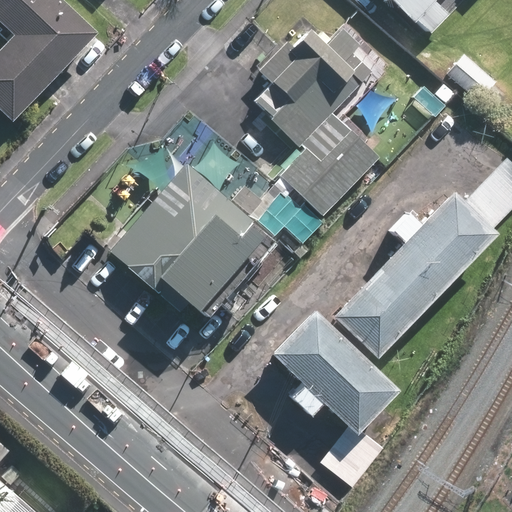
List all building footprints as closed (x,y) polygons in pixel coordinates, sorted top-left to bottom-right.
[(0,119),(5,125),(88,37),(47,0),(0,0),(0,36),(4,40),(0,43),(0,119)] [(376,0),(407,28),(409,25),(423,38),(442,18),(428,5),(433,0),(376,0)] [(267,175),(316,220),(372,160),(334,126),(381,76),(334,33),(318,50),(300,33),(284,50),(278,45),(249,76),(262,88),(247,103),(260,115),(252,124),(263,133),(268,127),(291,149),(267,175)] [(456,57),(439,78),(486,117),(503,96),(456,57)] [(364,364),(511,205),(511,171),(484,146),(319,322),(364,364)] [(177,167),(103,254),(191,329),(265,242),(177,167)] [(252,172),(226,203),(269,239),(277,230),(291,242),(310,220),(252,172)] [(338,434),(313,464),(346,491),(378,452),(353,432),(387,396),(302,316),(259,360),(291,390),(280,403),(300,422),(312,410),(338,434)] [(0,511),(15,511),(0,498),(0,511)]
